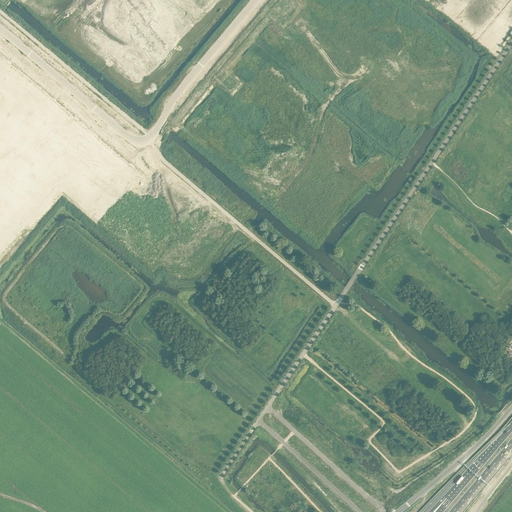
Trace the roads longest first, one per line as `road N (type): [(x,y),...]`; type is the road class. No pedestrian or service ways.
road 1 (residential): [(235,0),(164,87),(115,45)]
road 2 (residential): [(300,13),(206,123),(229,142)]
road 3 (tertiary): [(178,104),(274,0)]
road 4 (tertiary): [(262,0),(178,104)]
road 5 (residential): [(0,197),(13,209),(47,169),(70,166),(88,145)]
